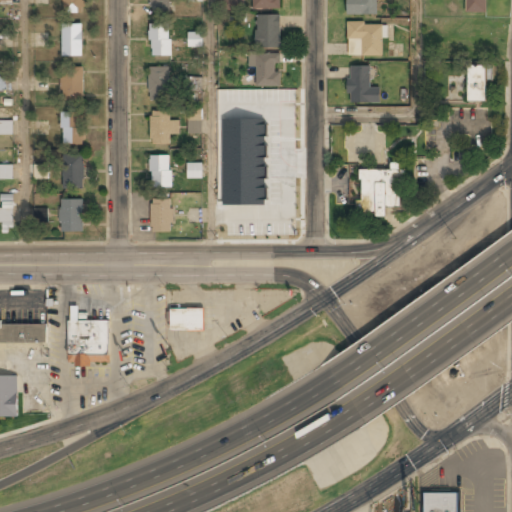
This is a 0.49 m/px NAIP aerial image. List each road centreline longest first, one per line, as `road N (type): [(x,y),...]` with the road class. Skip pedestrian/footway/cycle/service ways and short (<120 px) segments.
road 1 (secondary): [(511,162),(266,340),(167,391),(0,451)]
road 2 (residential): [(117,0),(120,267)]
road 3 (motorway): [(306,404),(163,478),(72,511)]
road 4 (residential): [(314,0),(317,253)]
road 5 (motorway): [(511,258),(306,404)]
road 6 (tertiary): [(407,244),(163,266)]
road 7 (motorway): [(323,441),(511,307)]
road 8 (secondary): [(337,511),(511,391)]
road 9 (tertiary): [(325,300),(409,421),(454,436)]
road 10 (motorway): [(167,391),(92,444),(0,489)]
road 11 (tertiary): [(163,266),(295,277),(325,300)]
road 12 (tertiary): [(0,267),(163,266)]
road 13 (motorway): [(179,511),(323,441)]
